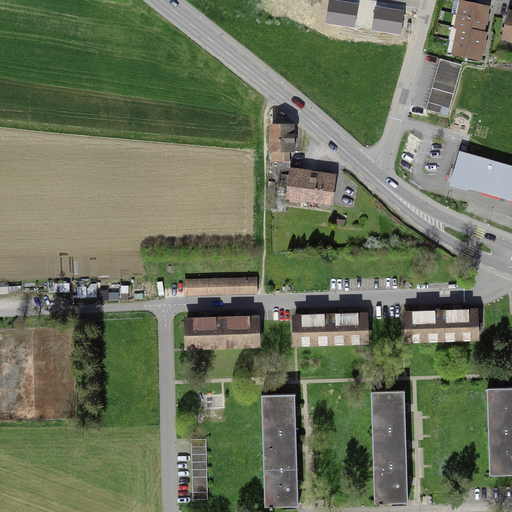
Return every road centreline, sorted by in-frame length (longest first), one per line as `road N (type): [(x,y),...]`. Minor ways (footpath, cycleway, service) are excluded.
road 1 (residential): [(165,305),(470,295),(511,260)]
road 2 (primary): [(376,179),(161,0)]
road 3 (residential): [(171,511),(165,305)]
road 4 (residential): [(428,0),(376,179)]
road 5 (residential): [(0,312),(165,305)]
road 6 (primary): [(511,260),(451,234),(376,179)]
